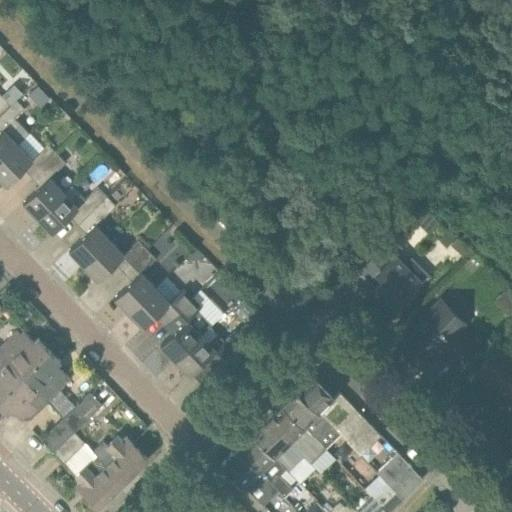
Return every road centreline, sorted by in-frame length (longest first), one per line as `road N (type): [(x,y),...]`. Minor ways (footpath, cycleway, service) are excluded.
road 1 (residential): [(195,445),(290,349),(310,339),(456,482),(468,511)]
road 2 (residential): [(195,445),(0,244)]
